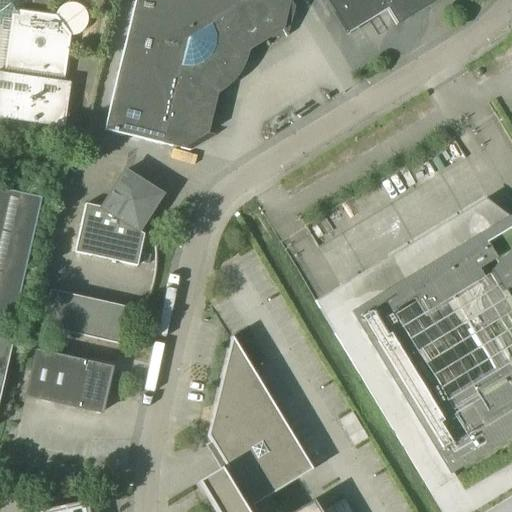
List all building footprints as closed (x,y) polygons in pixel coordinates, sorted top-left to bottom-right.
[(4,74),(0,73),(0,119),(64,128),(70,84),(63,83),(70,35),(74,35),(79,34),(83,31),(85,28),(87,23),(87,19),(86,14),(84,10),(81,7),(77,5),(72,4),(68,4),(63,6),(60,9),(57,12),(55,17),(30,13),(31,0),(0,0),(0,25),(2,26),(2,31),(10,32),(4,74)] [(138,0),(135,2),(104,131),(189,152),(214,136),(214,135),(207,134),(217,95),(223,91),(228,87),(233,82),(237,77),(241,71),(244,65),(246,58),(248,52),(282,31),(286,37),(287,37),(294,8),(288,0),(138,0)] [(325,0),(347,34),(387,10),(396,26),(438,0),(325,0)] [(138,232),(161,196),(124,172),(101,208),(85,204),(74,253),(137,267),(144,235),(138,232)] [(0,314),(14,318),(41,199),(0,189),(0,314)] [(511,215),(509,217),(485,199),(315,301),(441,511),(472,511),(511,488),(511,215)] [(48,296),(41,328),(119,345),(126,313),(48,296)] [(0,395),(12,342),(0,338),(0,395)] [(312,471),(248,365),(231,338),(207,437),(227,469),(221,473),(220,470),(196,484),(213,511),(316,511),(312,503),(297,511),(254,511),(251,507),(312,471)] [(35,351),(24,397),(100,414),(110,368),(35,351)] [(354,447),(367,439),(352,413),(338,421),(354,447)] [(88,511),(87,502),(38,511),(88,511)]
